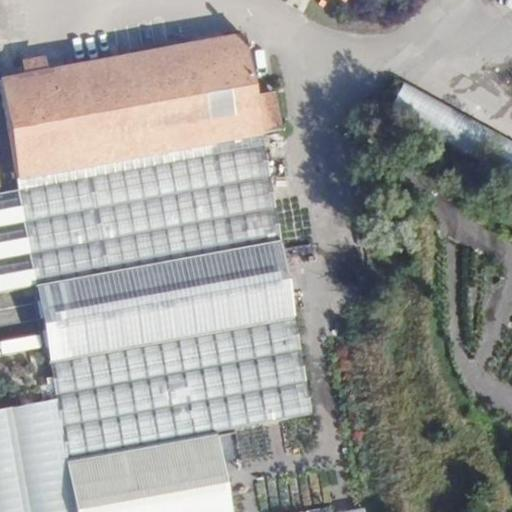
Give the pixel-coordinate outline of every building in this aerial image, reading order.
[(0,98),(15,180),(259,134),(280,130),(273,94),(252,98),(240,34),(45,71),(20,76),(0,79),(0,98)] [(45,71),(42,55),(17,60),(20,76),(45,71)] [(266,176),(259,134),(15,180),(23,222),(266,176)] [(29,253),(272,207),(266,176),(23,222),(29,253)] [(0,226),(23,222),(15,180),(0,183),(0,226)] [(35,286),(278,239),(272,207),(29,253),(35,286)] [(23,222),(0,226),(0,258),(29,253),(23,222)] [(49,361),(292,315),(278,239),(35,286),(49,361)] [(29,253),(0,258),(0,293),(35,286),(29,253)] [(61,425),(304,379),(292,315),(49,361),(57,403),(61,425)] [(218,431),(311,414),(304,379),(61,425),(67,459),(218,431)] [(61,425),(57,403),(0,413),(0,511),(77,511),(67,459),(61,425)] [(77,511),(235,511),(218,431),(67,459),(77,511)]
